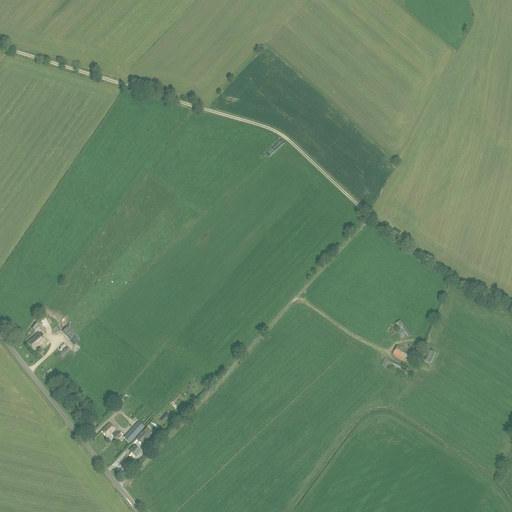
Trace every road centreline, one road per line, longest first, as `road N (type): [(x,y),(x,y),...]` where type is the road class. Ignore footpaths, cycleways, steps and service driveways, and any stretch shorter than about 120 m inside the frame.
road 1 (track): [(118,487),(370,216),(462,282),(511,302)]
road 2 (track): [(370,216),(268,127),(0,46)]
road 3 (tertiary): [(137,511),(0,334)]
